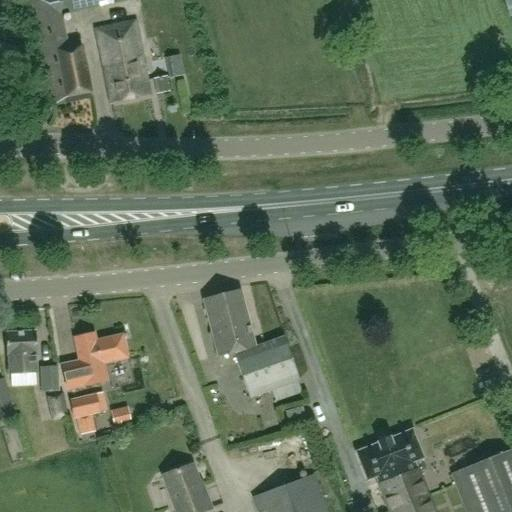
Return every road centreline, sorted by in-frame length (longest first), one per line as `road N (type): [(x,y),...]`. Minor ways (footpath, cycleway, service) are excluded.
road 1 (unclassified): [(0,291),(511,237)]
road 2 (unclassified): [(0,146),(307,147),(511,122)]
road 3 (primary): [(245,208),(511,182)]
road 4 (primary): [(0,237),(245,208)]
road 5 (primary): [(245,208),(0,204)]
